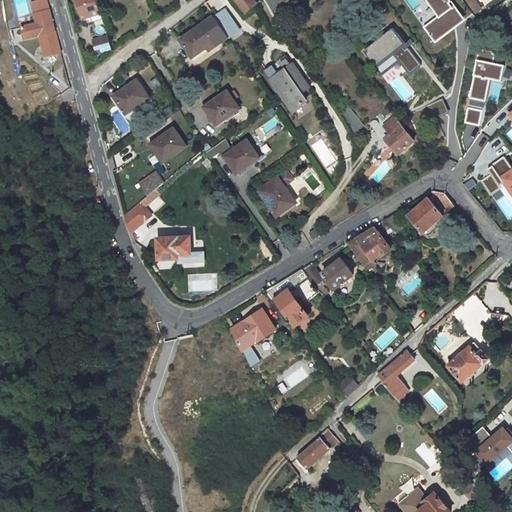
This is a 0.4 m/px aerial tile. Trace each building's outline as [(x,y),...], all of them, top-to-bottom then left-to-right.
[(39,0),(33,2),(36,14),(49,10),(46,0),(39,0)] [(102,14),(97,0),(78,0),(83,19),(102,14)] [(233,0),(244,12),(255,3),(252,0),(233,0)] [(264,0),(273,12),(289,0),(264,0)] [(450,0),(402,0),(435,42),(465,20),(450,0)] [(225,9),(214,16),(229,37),(239,30),(225,9)] [(60,51),(49,10),(36,14),(38,22),(23,26),(26,37),(40,34),(46,55),(60,51)] [(202,23),(179,39),(192,57),(206,47),(209,51),(229,37),(214,16),(203,24),(202,23)] [(391,28),(361,51),(381,76),(400,62),(410,76),(423,66),(409,48),(414,44),(410,40),(404,45),(391,28)] [(112,48),(108,35),(94,39),(98,52),(112,48)] [(503,65),(475,60),(464,123),(480,126),(489,79),(500,81),(503,65)] [(292,65),(271,79),(294,112),(306,103),(297,90),(306,84),(292,65)] [(127,114),(150,98),(138,80),(115,96),(127,114)] [(315,97),(306,84),(297,90),(306,103),(315,97)] [(227,90),(204,106),(216,124),(239,108),(227,90)] [(442,99),(418,111),(432,138),(443,133),(435,119),(448,112),(442,99)] [(349,107),(341,113),(351,127),(360,119),(349,107)] [(394,117),(383,126),(389,133),(384,137),(398,154),(414,140),(394,117)] [(355,134),(365,126),(360,119),(351,127),(350,128),(355,134)] [(372,128),(378,137),(384,133),(378,125),(372,128)] [(163,162),(186,146),(174,128),(150,144),(163,162)] [(258,155),(247,139),(224,155),(236,171),(258,155)] [(491,174),(481,181),(491,195),(501,189),(511,205),(511,164),(506,156),(488,169),(491,174)] [(158,171),(139,183),(145,196),(166,181),(158,171)] [(278,216),(296,204),(283,187),(293,180),(287,172),(260,191),(278,216)] [(472,178),(464,184),(468,190),(476,184),(472,178)] [(157,197),(153,192),(144,199),(148,204),(157,197)] [(453,205),(444,193),(437,199),(435,201),(442,209),(446,211),(453,205)] [(156,211),(165,203),(160,197),(151,204),(156,211)] [(427,198),(408,215),(423,231),(442,214),(427,198)] [(145,207),(148,204),(144,199),(140,202),(145,207)] [(126,214),(132,231),(151,215),(145,207),(140,202),(126,214)] [(385,219),(396,234),(404,229),(394,214),(385,219)] [(324,232),(320,226),(310,233),(313,239),(324,232)] [(381,256),(390,249),(373,227),(346,243),(366,269),(375,262),(372,259),(379,253),(381,256)] [(190,237),(158,239),(159,260),(179,259),(179,255),(191,254),(190,237)] [(352,275),(342,260),(334,265),(333,262),(328,266),(329,269),(323,274),(334,288),(352,275)] [(309,278),(323,297),(328,293),(320,282),(324,280),(312,263),(302,269),(309,278)] [(302,282),(309,278),(302,269),(295,273),(302,282)] [(309,315),(290,290),(302,282),(295,273),(266,291),(293,327),(309,315)] [(261,309),(232,329),(242,350),(249,345),(274,329),(261,309)] [(447,366),(462,383),(489,359),(474,342),(447,366)] [(242,350),(251,367),(260,360),(249,345),(242,350)] [(410,391),(396,375),(414,359),(406,350),(377,376),(385,385),(388,382),(398,394),(401,391),(404,395),(410,391)] [(345,398),(357,386),(349,377),(338,388),(345,398)] [(408,400),(404,395),(401,391),(398,394),(388,382),(385,385),(402,405),(408,400)] [(505,446),(511,453),(511,434),(506,427),(504,429),(502,427),(490,437),(482,427),(462,444),(471,454),(475,451),(485,463),(505,446)] [(297,458),(307,470),(338,442),(327,429),(321,434),(320,437),(297,458)] [(159,511),(145,472),(133,477),(145,511),(159,511)] [(479,496),(460,474),(459,475),(451,481),(449,483),(462,500),(468,497),(472,502),(479,496)] [(447,511),(434,494),(426,501),(417,489),(408,496),(407,495),(397,503),(403,511),(447,511)]
